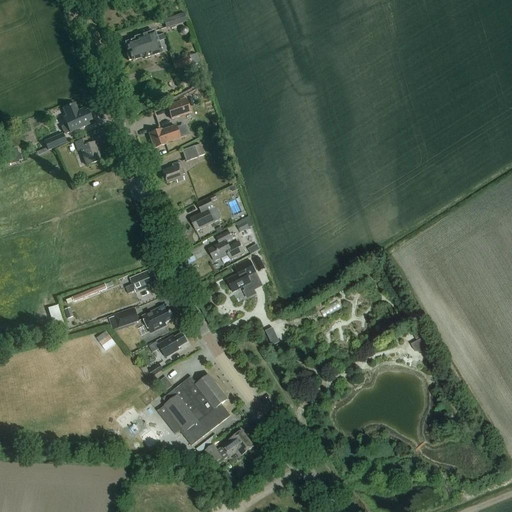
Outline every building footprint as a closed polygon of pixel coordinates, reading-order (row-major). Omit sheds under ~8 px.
[(163,21),(166,29),(186,22),(184,14),(163,21)] [(129,53),(158,42),(165,40),(163,35),(156,38),(154,32),(135,39),(135,40),(126,44),(129,53)] [(165,40),(158,42),(129,53),(126,55),(128,62),(132,62),(143,58),(144,59),(162,53),(169,51),(165,40)] [(188,56),(171,62),(174,70),(190,65),(199,62),(196,54),(188,56)] [(185,100),(165,106),(170,121),(190,114),(185,100)] [(66,126),(61,128),(63,132),(66,135),(69,134),(88,125),(87,123),(91,121),(87,111),(83,113),(82,110),(77,112),(74,104),(62,109),(66,117),(63,118),(66,125),(66,126)] [(180,139),(175,127),(161,132),(161,131),(149,135),(154,150),(166,145),(166,144),(180,139)] [(63,134),(44,142),(47,152),(66,144),(63,134)] [(87,145),(86,140),(74,144),(77,152),(80,151),(86,167),(100,162),(94,143),(87,145)] [(186,162),(198,158),(204,156),(200,145),(182,151),(186,162)] [(19,163),(19,162),(22,161),(21,155),(18,155),(17,151),(13,152),(12,149),(6,150),(8,165),(19,163)] [(180,171),(177,163),(171,165),(172,167),(161,171),(166,185),(176,182),(177,184),(184,182),(182,176),(184,175),(182,170),(180,171)] [(218,211),(214,210),(211,202),(216,200),(215,196),(197,205),(201,214),(190,219),(196,231),(219,220),(221,217),(218,211)] [(244,220),(236,224),(240,233),(249,229),(244,220)] [(214,262),(227,255),(230,261),(244,254),(238,242),(229,247),(227,243),(232,240),(228,232),(216,239),(219,244),(208,250),(214,262)] [(259,259),(253,262),(258,273),(264,270),(259,259)] [(250,284),(248,279),(256,275),(250,262),(235,270),(238,275),(226,281),(233,293),(250,284)] [(149,274),(148,271),(129,279),(132,286),(127,288),(130,294),(135,292),(135,293),(149,287),(148,285),(156,281),(153,273),(149,274)] [(109,282),(68,296),(71,304),(112,290),(109,282)] [(322,310),(326,317),(344,307),(341,301),(322,310)] [(58,306),(47,309),(54,331),(65,328),(58,306)] [(160,313),(159,310),(143,318),(151,335),(166,327),(165,325),(174,320),(168,308),(160,313)] [(70,309),(64,311),(67,320),(73,317),(70,309)] [(122,315),(114,318),(118,330),(126,327),(140,322),(136,310),(122,315)] [(156,343),(148,347),(151,352),(159,348),(165,359),(179,351),(178,349),(187,344),(182,334),(174,339),(173,336),(158,346),(156,343)] [(411,345),(414,352),(421,354),(427,350),(421,339),(411,345)] [(148,380),(152,378),(163,371),(159,365),(144,374),(148,380)] [(158,383),(166,392),(172,387),(165,377),(158,383)] [(191,379),(174,392),(163,400),(167,406),(165,408),(158,413),(175,435),(179,432),(191,448),(231,417),(225,410),(223,412),(219,407),(227,401),(208,377),(197,387),(191,379)] [(229,459),(235,454),(239,459),(253,448),(242,432),(220,447),(229,459)] [(204,452),(211,461),(214,466),(222,459),(213,446),(204,452)] [(195,452),(188,457),(191,461),(198,455),(195,452)] [(220,475),(224,480),(229,487),(235,483),(225,471),(220,475)]
